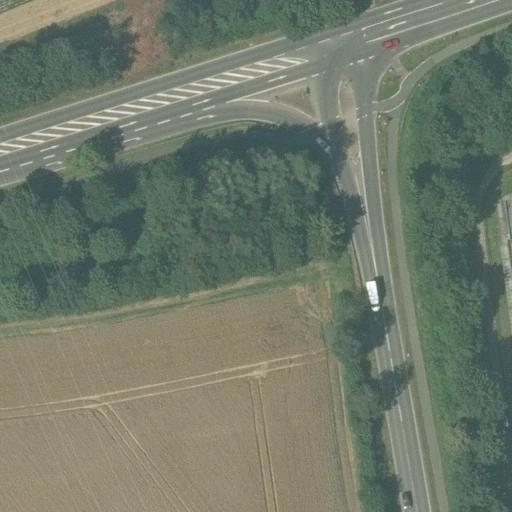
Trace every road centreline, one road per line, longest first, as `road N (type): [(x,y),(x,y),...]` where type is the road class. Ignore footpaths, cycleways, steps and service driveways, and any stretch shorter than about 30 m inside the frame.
road 1 (track): [(0,328),(139,309),(337,266),(357,511)]
road 2 (secondary): [(417,511),(358,172)]
road 3 (track): [(511,157),(489,172),(477,207),(511,465)]
road 4 (secondary): [(170,101),(308,125),(358,172)]
road 5 (secondary): [(170,101),(0,152)]
road 6 (secondary): [(338,47),(170,101)]
road 7 (secondary): [(482,0),(338,47)]
road 8 (secondary): [(358,172),(338,47)]
